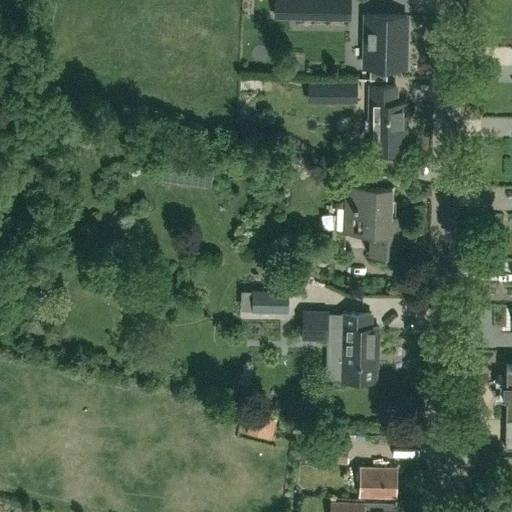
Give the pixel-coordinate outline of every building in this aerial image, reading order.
[(274,0),(274,15),(349,17),(349,0),(274,0)] [(364,65),(405,65),(406,13),(365,13),(364,65)] [(396,84),(371,83),(370,149),(403,150),(404,123),(405,123),(406,100),(396,100),(396,84)] [(346,183),(344,228),(370,230),(369,253),(402,255),(404,215),(390,214),(392,186),(346,183)] [(253,310),(287,311),(288,290),(253,290),(253,310)] [(342,378),(375,379),(376,353),(377,353),(378,326),(370,326),(370,313),(342,312),(342,313),(326,312),(326,311),(303,311),(303,336),(326,336),(326,330),(341,330),(341,339),(343,339),(342,378)] [(511,363),(505,363),(505,381),(502,381),(501,392),(509,392),(508,415),(511,414),(511,363)] [(310,443),(309,459),(347,461),(348,445),(310,443)] [(511,456),(503,457),(503,469),(511,469),(511,456)] [(360,465),(359,494),(395,495),(396,466),(360,465)] [(394,511),(395,502),(331,500),(330,511),(394,511)]
